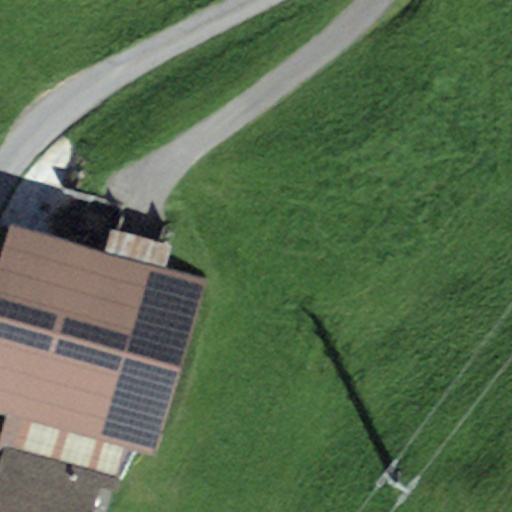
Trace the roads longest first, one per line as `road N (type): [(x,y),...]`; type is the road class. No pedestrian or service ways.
road 1 (track): [(132,234),(179,159),(337,46),(376,0)]
road 2 (unclassified): [(0,182),(69,99),(278,0)]
